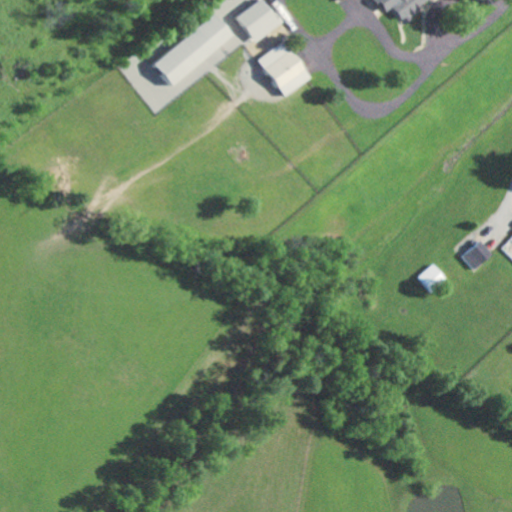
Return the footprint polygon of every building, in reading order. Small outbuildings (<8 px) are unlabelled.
[(254,0),(229,15),(245,43),(273,26),(257,0),(254,0)] [(418,0),(374,0),(392,22),(418,0)] [(144,62),(160,84),(223,38),(207,15),(144,62)] [(249,64),(280,98),(303,76),(271,43),(249,64)] [(490,254),(477,240),(460,256),(473,269),(490,254)]
